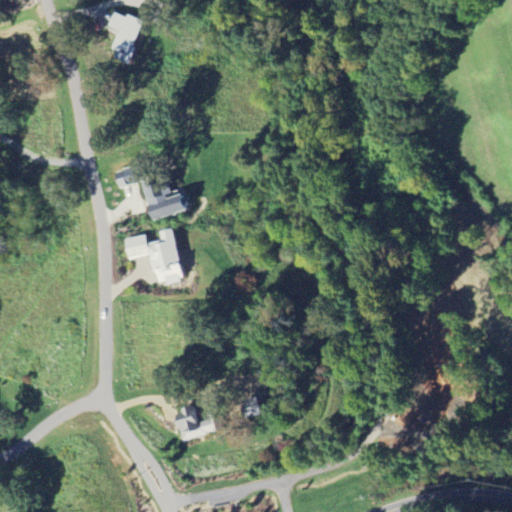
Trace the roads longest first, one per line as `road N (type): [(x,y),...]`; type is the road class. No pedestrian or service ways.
road 1 (residential): [(144,464),(104,397),(100,224),(67,64),(44,0)]
road 2 (residential): [(378,511),(447,491),(511,496)]
road 3 (residential): [(104,397),(0,459)]
